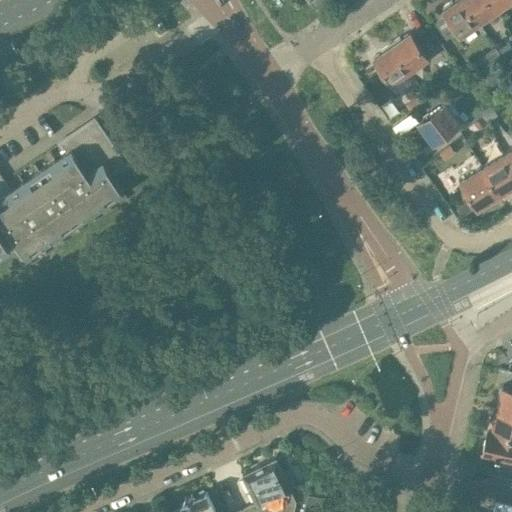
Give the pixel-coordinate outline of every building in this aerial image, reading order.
[(449,0),(442,5),(443,7),(442,7),(461,34),(479,22),(463,0),(449,0)] [(463,0),(479,22),(496,10),(489,0),(463,0)] [(489,0),(496,10),(509,0),(489,0)] [(161,19),(154,9),(146,14),(153,24),(159,34),(167,29),(161,19)] [(399,37),(398,35),(390,41),(410,70),(428,57),(409,30),(399,37)] [(426,43),(430,49),(440,42),(436,35),(426,43)] [(410,70),(390,41),(380,48),(381,49),(373,56),(392,82),(410,70)] [(503,55),(511,48),(508,42),(498,49),(503,55)] [(511,59),(511,48),(503,55),(500,58),(505,65),(511,59)] [(503,55),(498,49),(488,56),(493,63),(500,58),(503,55)] [(445,80),(436,87),(441,94),(450,87),(445,80)] [(440,100),(435,93),(425,100),(430,107),(439,100),(440,100)] [(416,97),(406,104),(411,110),(421,104),(416,97)] [(493,118),(489,112),(494,108),(488,100),(477,108),(482,115),(488,122),(493,118)] [(427,138),(428,137),(429,136),(433,141),(461,121),(456,112),(452,115),(443,102),(418,120),(422,126),(420,128),(427,138)] [(482,115),(477,108),(468,115),(473,121),(482,115)] [(474,122),(479,129),(487,123),(482,116),(474,122)] [(0,251),(12,244),(8,238),(13,235),(27,255),(125,190),(114,174),(127,165),(100,124),(88,122),(60,141),(67,151),(13,187),(0,168),(0,251)] [(511,127),(504,132),(508,138),(500,144),(504,151),(511,164),(511,127)] [(454,150),(450,144),(440,151),(444,157),(454,150)] [(499,193),(510,186),(511,188),(511,187),(511,164),(504,151),(482,164),(499,193)] [(490,198),(499,193),(482,164),(459,178),(477,206),(480,205),(481,206),(491,200),(490,198)] [(511,409),(511,371),(509,385),(502,384),(502,385),(499,387),(497,394),(499,397),(497,406),(511,409)] [(511,409),(497,406),(494,417),(490,416),(488,427),(511,432),(511,409)] [(511,432),(488,427),(483,449),(511,455),(511,432)] [(234,511),(293,511),(297,499),(291,486),(292,486),(278,455),(243,471),(257,501),(234,511)] [(355,486),(352,501),(351,502),(371,507),(375,491),(355,486)] [(219,511),(209,491),(197,497),(191,494),(185,496),(184,503),(171,509),(172,511),(219,511)] [(308,493),(304,507),(326,511),(328,511),(331,498),(308,493)]
